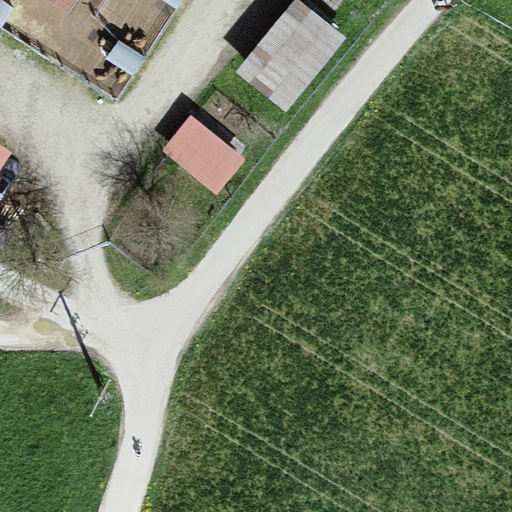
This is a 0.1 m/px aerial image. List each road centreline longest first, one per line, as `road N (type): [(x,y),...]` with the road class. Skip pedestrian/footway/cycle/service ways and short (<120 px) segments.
road 1 (track): [(157,341),(233,267),(366,72),(439,0)]
road 2 (track): [(0,95),(48,137),(87,247),(157,341)]
road 3 (track): [(100,511),(157,341)]
road 4 (track): [(157,341),(0,259)]
road 5 (track): [(157,341),(0,329)]
